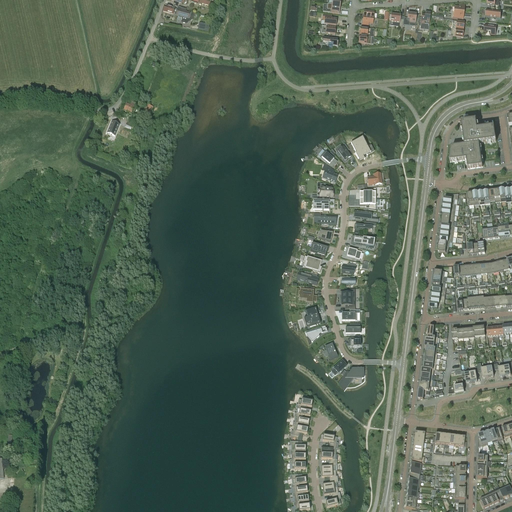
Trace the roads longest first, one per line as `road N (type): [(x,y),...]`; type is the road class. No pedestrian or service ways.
road 1 (residential): [(403,363),(352,361),(341,353),(324,285),(340,243),(348,180),(368,166),(428,160)]
road 2 (unclassified): [(0,102),(114,107),(163,0)]
road 3 (tertiary): [(403,363),(426,182)]
